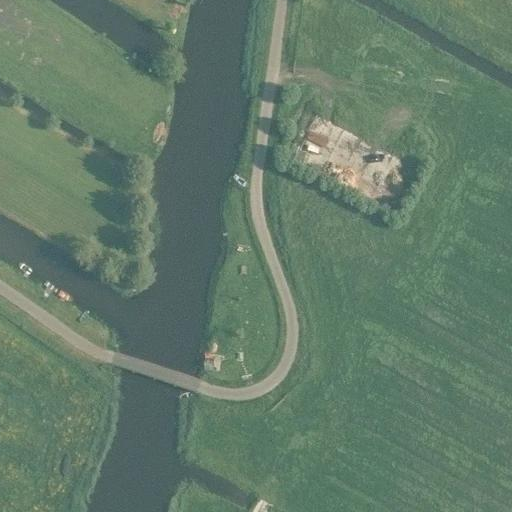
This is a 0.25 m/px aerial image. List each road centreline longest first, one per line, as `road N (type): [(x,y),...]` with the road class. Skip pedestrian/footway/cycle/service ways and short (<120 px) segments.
road 1 (residential): [(219,389),(258,389),(279,373),(290,343),(292,325),(254,189),(280,0)]
road 2 (residential): [(219,389),(105,357),(0,288)]
road 3 (track): [(259,511),(291,433),(288,409),(258,389)]
